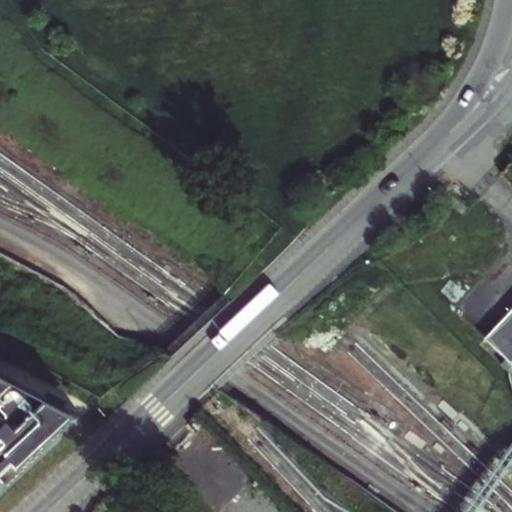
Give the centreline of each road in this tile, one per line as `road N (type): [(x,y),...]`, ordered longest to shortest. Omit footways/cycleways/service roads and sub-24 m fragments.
road 1 (secondary): [(302,271),(48,511)]
road 2 (secondary): [(302,271),(441,143)]
road 3 (secondary): [(509,0),(488,68),(441,143)]
